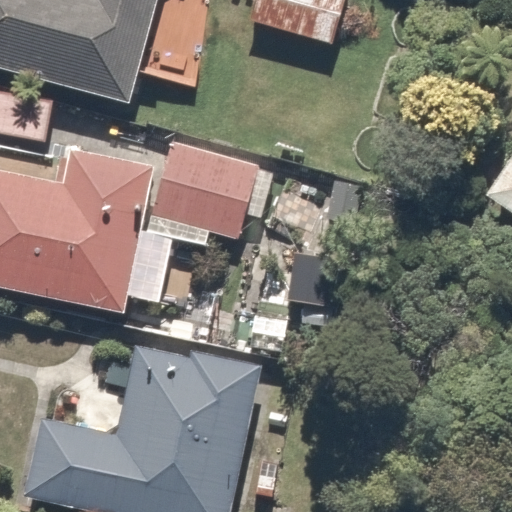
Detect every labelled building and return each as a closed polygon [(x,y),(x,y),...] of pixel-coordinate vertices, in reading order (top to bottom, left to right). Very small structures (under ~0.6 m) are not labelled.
[(0,2),(0,110),(100,129),(124,0),(68,0),(66,14),(0,2)] [(306,8),(245,0),(222,0),(214,64),(297,74),(306,8)] [(511,97),(486,134),(496,141),(431,235),(511,286),(511,97)] [(12,134),(0,132),(0,178),(3,179),(12,134)] [(0,211),(0,326),(82,342),(111,187),(32,172),(24,216),(0,211)] [(196,271),(209,197),(123,182),(110,256),(196,271)] [(6,423),(0,446),(0,511),(168,511),(195,407),(82,379),(59,468),(41,464),(49,434),(6,423)]
